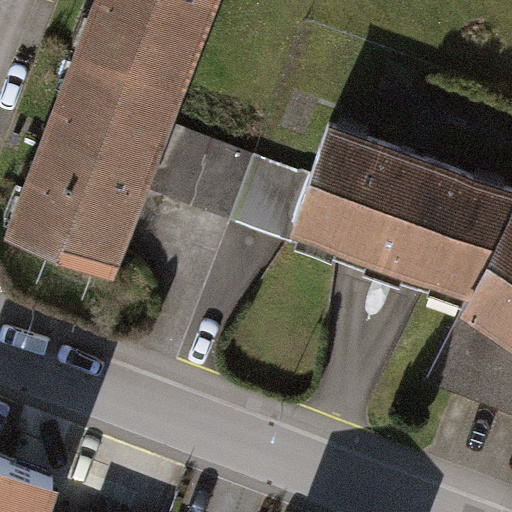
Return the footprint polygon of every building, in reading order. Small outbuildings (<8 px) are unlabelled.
[(89,0),(10,225),(120,269),(150,190),(173,129),(223,0),(89,0)] [(511,185),(332,122),(313,178),(294,229),(467,286),(511,217),(511,185)] [(229,220),(253,156),(173,129),(150,190),(229,220)] [(229,220),(289,242),(294,229),(313,178),(253,156),(229,220)] [(511,217),(467,286),(459,297),(511,331),(511,217)] [(431,387),(511,418),(511,331),(459,297),(431,387)] [(0,454),(0,511),(45,511),(60,477),(0,454)]
